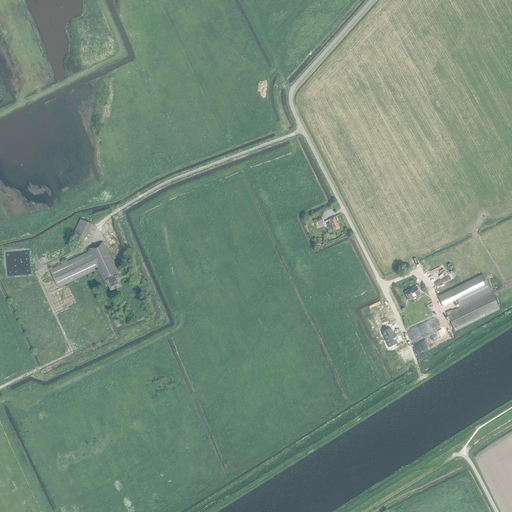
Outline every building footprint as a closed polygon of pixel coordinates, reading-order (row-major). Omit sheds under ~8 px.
[(333,227),(334,230),(339,228),(337,223),(338,223),(335,217),(328,220),(329,224),(327,225),(329,229),(333,227)] [(80,219),(71,236),(83,242),(92,224),(80,219)] [(90,252),(49,268),(56,287),(101,270),(99,265),(101,265),(103,270),(104,270),(104,272),(100,274),(102,278),(104,278),(109,291),(121,286),(105,243),(88,249),(90,252)] [(456,301),(459,307),(491,292),(487,284),(483,275),(438,297),(443,307),(456,301)] [(405,293),(408,300),(420,294),(417,287),(405,293)] [(491,292),(466,304),(446,314),(454,331),(499,309),(491,292)] [(433,322),(411,331),(416,342),(437,332),(433,322)] [(391,328),(382,332),(388,347),(397,343),(391,328)]
